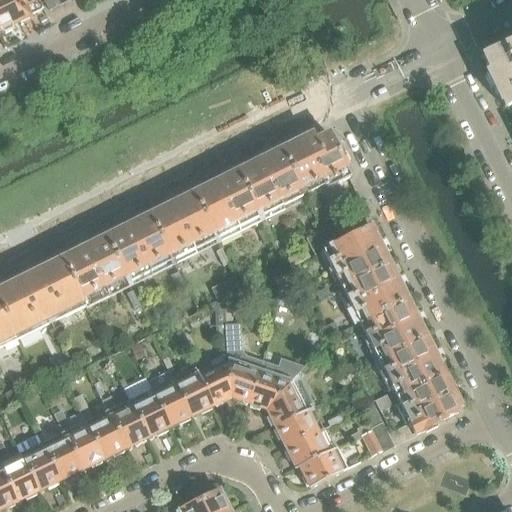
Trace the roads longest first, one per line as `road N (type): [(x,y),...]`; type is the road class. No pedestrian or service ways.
road 1 (residential): [(0,264),(340,98)]
road 2 (residential): [(340,98),(499,416)]
road 3 (residential): [(499,416),(295,511)]
road 4 (residential): [(107,511),(197,469),(230,465),(259,478),(285,511)]
road 5 (residential): [(0,76),(156,0)]
road 6 (residential): [(511,191),(439,47)]
